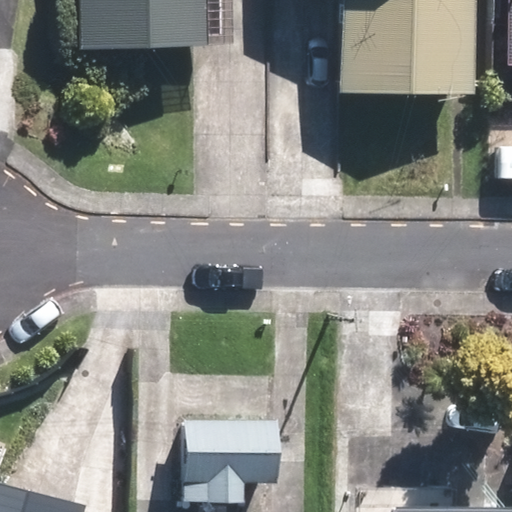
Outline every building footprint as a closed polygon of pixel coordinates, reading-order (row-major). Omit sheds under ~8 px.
[(60,0),(64,56),(209,48),(206,0),(60,0)] [(320,0),(322,99),(456,98),(455,0),(320,0)] [(511,0),(495,0),(496,69),(511,69),(511,0)] [(263,421),(169,420),(168,505),(211,505),(233,503),(234,487),(262,488),(263,421)] [(0,511),(64,511),(65,508),(0,489),(0,511)]
